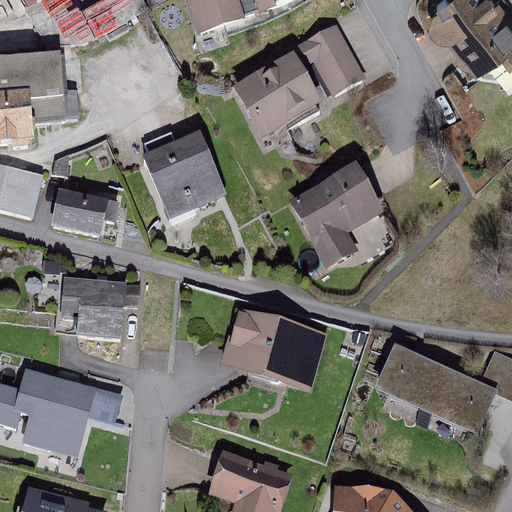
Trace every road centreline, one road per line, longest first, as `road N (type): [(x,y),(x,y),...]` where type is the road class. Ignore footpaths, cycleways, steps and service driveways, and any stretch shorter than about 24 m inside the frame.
road 1 (residential): [(0,227),(398,331),(511,341)]
road 2 (residential): [(143,511),(154,384)]
